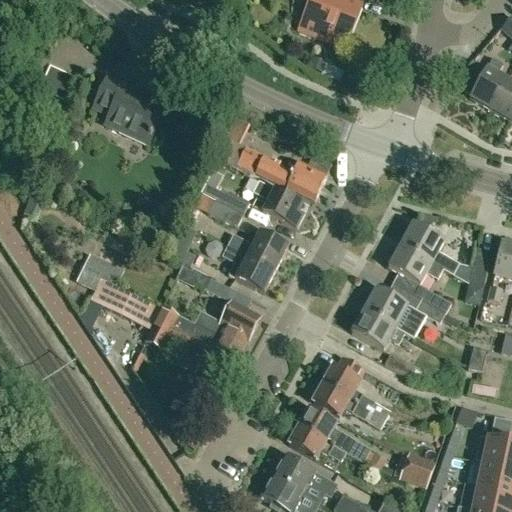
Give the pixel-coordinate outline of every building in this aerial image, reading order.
[(365,0),(364,0),(311,0),(299,31),(344,50),(365,0)] [(471,102),(492,114),(509,84),(497,77),(503,67),(494,62),(471,102)] [(73,81),(48,70),(37,93),(62,105),(73,81)] [(147,100),(125,90),(106,81),(92,111),(109,119),(105,128),(146,148),(161,116),(144,108),(147,100)] [(511,125),(511,86),(509,84),(492,114),(511,125)] [(315,205),(327,180),(297,166),(294,174),(244,151),(236,168),(315,205)] [(252,210),(263,215),(261,217),(296,234),(307,210),(273,193),(257,185),(252,195),(263,201),(261,205),(255,202),(252,210)] [(213,204),(242,218),(248,206),(220,192),(219,194),(204,187),(200,196),(214,203),(213,204)] [(242,218),(213,204),(207,217),(236,231),(242,218)] [(185,254),(196,234),(182,226),(166,257),(190,270),(195,259),(185,254)] [(458,267),(439,256),(445,246),(412,227),(399,250),(441,273),(442,272),(453,279),(467,286),(483,290),(491,255),(475,251),(471,270),(458,267)] [(226,250),(275,273),(287,250),(258,235),(251,248),(232,238),(226,250)] [(494,279),(511,282),(511,250),(501,248),(494,279)] [(221,261),(233,267),(227,278),(263,296),(275,273),(226,250),(221,261)] [(437,281),(441,273),(399,250),(387,272),(419,290),(427,276),(437,281)] [(100,282),(115,290),(123,275),(99,263),(89,258),(74,288),(93,297),(100,282)] [(130,323),(150,333),(161,313),(115,290),(100,282),(93,297),(89,303),(130,323)] [(232,293),(210,282),(205,293),(226,304),(232,293)] [(490,290),(486,303),(498,306),(502,292),(490,290)] [(404,335),(413,341),(425,319),(439,327),(445,317),(420,303),(414,314),(375,292),(362,314),(403,337),(404,335)] [(426,293),(420,303),(445,317),(451,307),(426,293)] [(216,323),(200,315),(193,327),(161,311),(161,312),(224,343),(223,346),(240,354),(247,340),(249,341),(260,321),(230,305),(219,325),(216,323)] [(161,312),(161,313),(150,333),(143,345),(161,353),(168,339),(204,357),(205,356),(220,363),(218,366),(228,372),(230,368),(232,369),(240,354),(223,346),(224,343),(161,312)] [(403,337),(362,314),(350,336),(382,355),(390,342),(397,347),(403,337)] [(486,355),(472,351),(467,373),(481,376),(486,355)] [(421,376),(415,372),(390,358),(384,368),(408,382),(411,378),(418,382),(421,376)] [(333,370),(321,389),(369,415),(369,414),(372,415),(371,417),(385,424),(390,415),(374,406),(354,394),(359,385),(358,385),(364,375),(342,362),(336,372),(333,370)] [(363,424),(369,415),(321,389),(311,407),(337,422),(343,412),(363,424)] [(298,430),(345,457),(345,456),(359,464),(379,475),(385,463),(369,454),(370,452),(333,431),(335,427),(309,412),(298,430)] [(385,424),(371,417),(366,425),(380,433),(385,424)] [(345,457),(298,430),(288,448),(314,463),(320,454),(340,466),(345,457)] [(444,458),(452,460),(460,437),(452,434),(444,458)] [(484,467),(511,473),(511,446),(489,442),(484,467)] [(408,456),(398,483),(425,493),(435,466),(408,456)] [(452,460),(444,458),(436,480),(444,483),(452,460)] [(274,480),(273,481),(302,497),(308,487),(329,499),(335,488),(285,460),(280,470),(276,469),(271,477),(274,480)] [(479,491),(511,497),(511,473),(484,467),(479,491)] [(444,483),(436,480),(428,502),(446,508),(452,493),(442,490),(444,483)] [(300,511),(295,509),(302,497),(273,481),(273,482),(269,481),(265,489),(267,492),(262,502),(279,511),(300,511)] [(511,511),(511,497),(479,491),(474,511),(511,511)] [(398,511),(384,504),(379,511),(364,511),(343,500),(336,511),(398,511)] [(445,511),(446,508),(428,502),(424,511),(445,511)]
